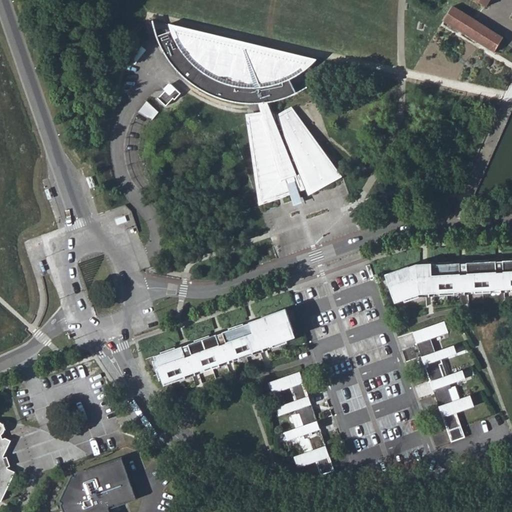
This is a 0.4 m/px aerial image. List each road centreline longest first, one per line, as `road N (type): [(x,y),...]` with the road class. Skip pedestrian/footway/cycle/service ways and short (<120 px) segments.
road 1 (residential): [(444,475),(378,285),(299,310),(360,492)]
road 2 (tertiary): [(130,283),(212,290),(372,235),(511,223)]
road 3 (residential): [(114,325),(139,393),(201,458),(279,490),(360,492)]
road 4 (tertiary): [(85,243),(2,0)]
